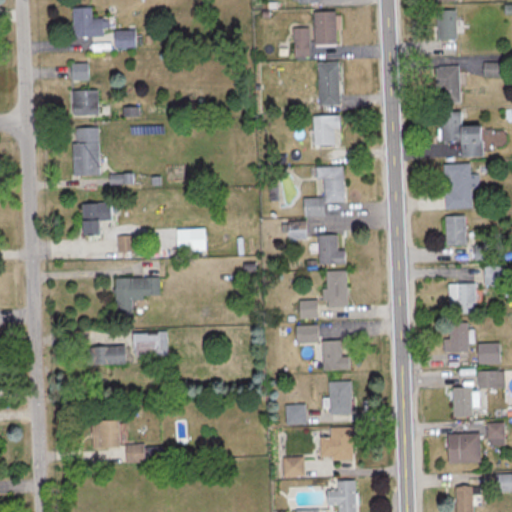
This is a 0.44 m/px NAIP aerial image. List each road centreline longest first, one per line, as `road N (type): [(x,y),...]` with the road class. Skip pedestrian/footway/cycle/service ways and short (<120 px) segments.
road 1 (residential): [(409,511),(387,0)]
road 2 (residential): [(41,511),(21,0)]
